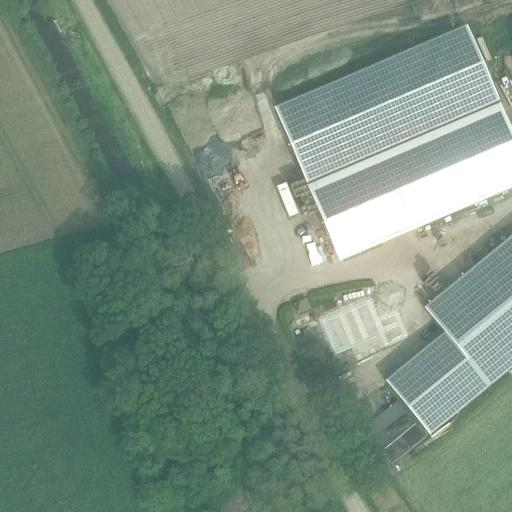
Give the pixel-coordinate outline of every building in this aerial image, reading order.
[(308,186),(493,108),(460,30),(275,109),(308,186)] [(511,153),(493,108),(308,186),(339,260),(511,186),(511,153)] [(511,237),(424,310),(444,335),(385,383),(429,436),(511,368),(511,237)] [(306,300),(294,305),(297,314),(309,310),(306,300)] [(369,301),(323,320),(337,353),(381,334),(387,346),(408,337),(396,309),(376,317),(369,301)]
